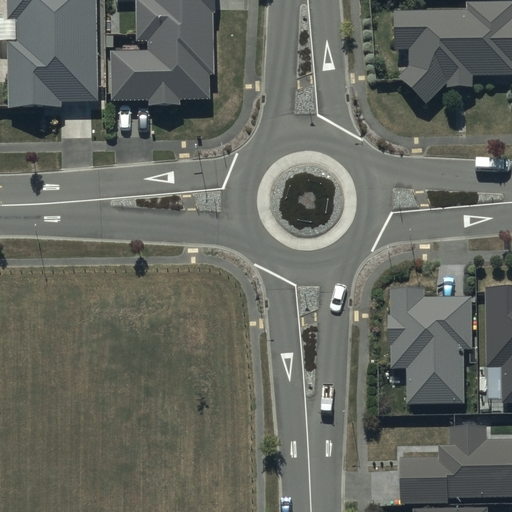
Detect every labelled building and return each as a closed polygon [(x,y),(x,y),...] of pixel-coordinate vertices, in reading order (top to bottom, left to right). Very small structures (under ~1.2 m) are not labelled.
[(96,0),(7,0),(8,22),(17,22),(18,42),(9,42),(10,109),(63,108),(63,102),(98,102),(96,0)] [(215,0),(137,0),(138,43),(149,43),(149,52),(111,53),(112,102),(150,102),(150,107),(181,107),(181,100),(209,101),(208,74),(214,74),(213,13),(216,13),(215,0)] [(468,11),(395,12),(395,50),(409,50),(409,67),(400,77),(428,104),(448,82),(448,87),(473,87),(473,76),(511,75),(511,2),(468,3),(468,11)] [(511,288),(485,289),(487,369),(502,368),(503,404),(511,403),(511,288)] [(424,290),(390,290),(390,316),(388,316),(388,347),(391,347),(391,370),(407,370),(407,405),(465,404),(464,350),(472,350),(472,298),(425,298),(424,290)] [(400,458),(400,504),(448,504),(448,499),(511,498),(511,440),(487,440),(487,428),(452,428),(452,447),(440,447),(440,458),(400,458)]
